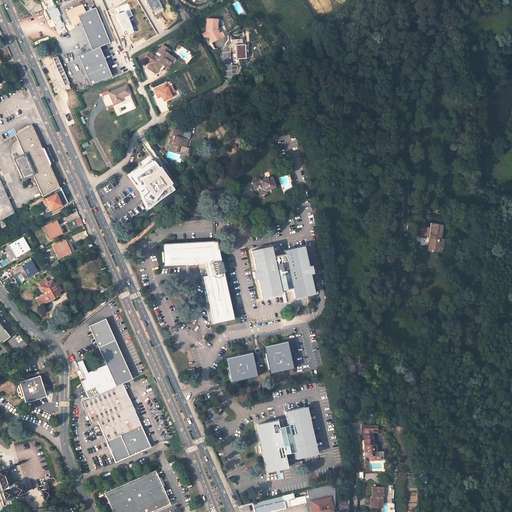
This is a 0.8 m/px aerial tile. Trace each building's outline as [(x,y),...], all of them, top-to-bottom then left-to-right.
[(65,20),(59,4),(45,10),(53,30),(64,26),(62,22),(65,20)] [(92,53),(110,46),(96,10),(86,14),(83,7),(67,14),(72,28),(78,26),(77,24),(80,23),(81,25),(92,53)] [(206,42),(210,40),(213,46),(222,42),(217,32),(219,32),(219,23),(208,22),(207,34),(208,36),(204,37),(206,42)] [(235,59),(245,58),(244,43),(242,43),(241,38),(234,39),(235,59)] [(145,62),(151,66),(160,72),(163,67),(165,69),(168,71),(172,65),(170,65),(174,60),(169,57),(166,55),(169,51),(164,48),(159,55),(162,57),(160,62),(156,59),(150,55),(145,62)] [(172,65),(168,71),(170,72),(177,62),(174,60),(170,65),(172,65)] [(160,72),(151,66),(148,71),(156,76),(160,72)] [(127,88),(109,96),(114,108),(122,105),(121,101),(131,97),(127,88)] [(24,154),(15,158),(24,176),(33,172),(43,195),(58,186),(31,124),(15,134),(24,154)] [(239,133),(241,131),(236,127),(231,134),(236,137),(239,133)] [(172,146),(170,151),(181,154),(183,154),(185,147),(188,148),(191,140),(184,138),(186,132),(176,129),(173,136),(176,137),(176,140),(171,139),(169,145),(172,146)] [(13,147),(12,148),(14,151),(15,150),(17,154),(21,152),(17,143),(12,145),(13,147)] [(147,156),(134,169),(154,189),(167,177),(147,156)] [(260,184),(252,187),(255,193),(257,192),(259,198),(261,197),(262,199),(265,198),(264,196),(265,196),(264,193),(274,189),(271,180),(268,181),(266,180),(260,182),(260,184)] [(0,219),(13,212),(0,183),(0,219)] [(42,199),(47,210),(49,211),(58,206),(57,204),(62,201),(58,191),(42,199)] [(57,219),(43,225),(49,238),(59,234),(56,225),(59,224),(57,219)] [(440,239),(442,225),(438,224),(430,223),(429,228),(421,227),(420,236),(426,237),(426,235),(428,235),(428,238),(429,238),(431,238),(430,242),(429,242),(428,250),(432,250),(431,251),(433,252),(433,250),(438,250),(439,243),(437,243),(438,238),(440,239)] [(433,252),(441,253),(443,239),(440,239),(438,238),(437,243),(439,243),(438,250),(433,250),(433,252)] [(7,251),(11,248),(16,257),(26,252),(19,239),(5,247),(7,251)] [(53,245),(57,257),(67,253),(64,246),(68,245),(66,240),(53,245)] [(162,244),(163,266),(204,264),(207,276),(202,277),(212,324),(234,320),(217,241),(162,244)] [(269,250),(250,255),(254,275),(256,281),(260,302),(279,297),(279,294),(291,291),(293,301),(306,298),(312,297),(308,276),(306,270),(302,250),(282,254),(283,257),(271,260),(270,257),(269,250)] [(17,266),(19,271),(23,269),(27,277),(37,272),(32,262),(30,259),(17,266)] [(40,285),(44,293),(41,295),(45,301),(59,292),(57,289),(60,287),(56,280),(53,282),(51,278),(40,285)] [(0,343),(4,341),(9,338),(0,325),(0,343)] [(113,339),(97,346),(104,363),(90,370),(92,374),(79,380),(87,397),(87,398),(131,377),(113,339)] [(288,341),(264,346),(267,359),(270,373),(294,368),(288,341)] [(252,353),(226,358),(231,382),(257,376),(254,361),(252,353)] [(37,375),(16,382),(23,403),(44,396),(42,390),(45,385),(39,382),(37,375)] [(98,420),(107,440),(116,461),(130,455),(150,445),(122,383),(80,402),(90,424),(98,420)] [(284,415),(287,429),(277,431),(275,425),(256,429),(267,476),(286,472),(283,458),(293,456),(295,463),(313,459),(303,411),(284,415)] [(371,425),(364,425),(364,435),(371,435),(373,436),(373,435),(373,431),(371,431),(371,425)] [(371,435),(364,435),(365,449),(367,451),(367,455),(377,455),(377,456),(383,456),(383,450),(379,451),(377,451),(376,450),(375,444),(373,444),(373,436),(371,435)] [(5,467),(0,468),(0,490),(3,499),(23,491),(20,482),(16,484),(15,480),(11,482),(5,467)] [(156,470),(104,493),(112,511),(153,511),(171,504),(156,470)] [(39,490),(43,501),(45,500),(46,502),(48,501),(47,499),(53,497),(50,480),(38,485),(39,490)] [(334,510),(334,486),(306,493),(307,498),(294,501),(293,496),(282,499),(284,511),(311,505),(312,511),(331,511),(332,511),(334,510)] [(382,507),(382,487),(372,486),(372,496),(373,496),(373,507),(382,507)] [(238,509),(242,508),(235,492),(231,494),(238,509)] [(282,499),(251,506),(252,511),(281,511),(284,511),(282,499)]
